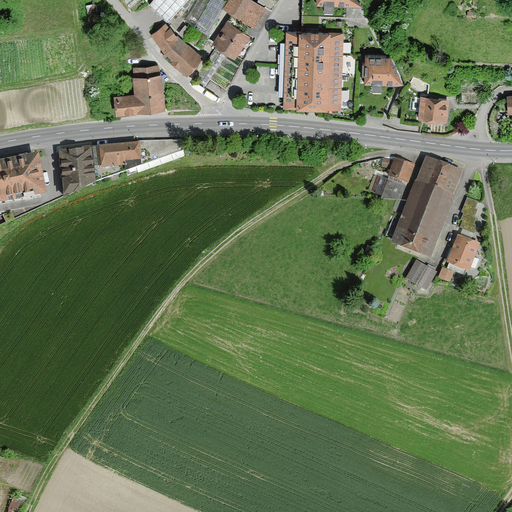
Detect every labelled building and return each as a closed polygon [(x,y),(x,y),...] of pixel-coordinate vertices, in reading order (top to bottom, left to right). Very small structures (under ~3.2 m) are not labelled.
[(151,0),(149,3),(168,20),(185,0),(151,0)] [(196,0),(185,20),(206,33),(226,0),(225,0),(196,0)] [(253,25),(263,8),(250,0),(231,0),(227,6),(234,11),(233,12),(253,25)] [(248,32),(251,27),(234,15),(217,42),(244,59),(258,33),(253,31),(251,34),(248,32)] [(165,24),(152,34),(165,52),(187,71),(199,58),(177,39),(165,24)] [(342,33),(287,31),(285,106),(340,108),(342,33)] [(219,47),(196,81),(204,86),(227,52),(219,47)] [(141,49),(121,51),(122,59),(141,57),(141,49)] [(365,74),(364,82),(402,83),(402,81),(396,66),(392,67),(387,55),(365,55),(365,63),(362,63),(362,74),(365,74)] [(139,95),(117,98),(118,110),(161,105),(157,65),(136,67),(139,95)] [(424,97),(423,104),(403,102),(401,118),(443,123),(446,99),(438,98),(438,99),(424,97)] [(139,143),(139,159),(144,159),(145,164),(183,150),(182,139),(142,140),(143,144),(139,143)] [(139,143),(122,145),(124,160),(139,159),(139,143)] [(95,182),(126,171),(124,160),(122,145),(91,148),(95,182)] [(65,197),(95,182),(91,148),(61,152),(65,197)] [(2,199),(43,191),(36,157),(0,164),(0,202),(2,202),(2,199)] [(407,182),(413,165),(395,158),(384,158),(381,167),(392,169),(390,175),(407,182)] [(417,181),(448,193),(457,171),(426,159),(417,181)] [(404,185),(388,179),(381,198),(399,199),(404,185)] [(448,193),(417,181),(394,239),(425,251),(448,193)] [(461,220),(463,221),(460,228),(473,233),(476,225),(474,225),(477,218),(464,213),(461,220)] [(477,245),(459,237),(449,261),(468,268),(469,266),(475,268),(478,259),(473,257),(477,245)] [(435,272),(417,261),(407,279),(425,289),(435,272)] [(453,272),(443,268),(440,277),(449,281),(453,272)]
